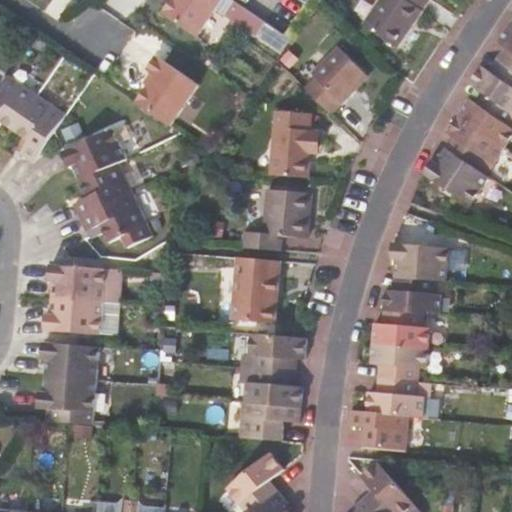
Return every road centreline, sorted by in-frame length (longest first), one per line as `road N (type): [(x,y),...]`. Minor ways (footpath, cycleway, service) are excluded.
road 1 (residential): [(319,511),(339,327),(362,238),(397,152),(500,0)]
road 2 (residential): [(0,339),(7,230),(0,211)]
